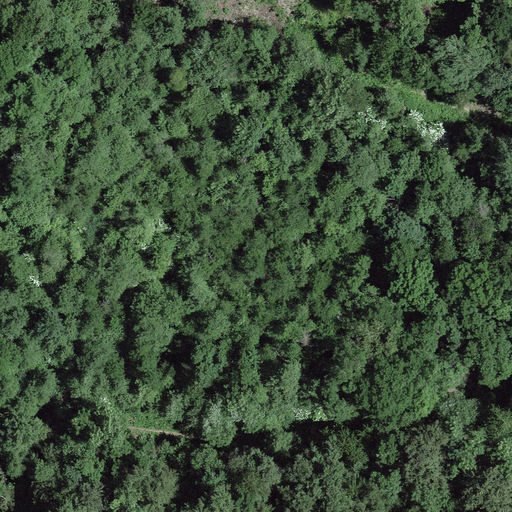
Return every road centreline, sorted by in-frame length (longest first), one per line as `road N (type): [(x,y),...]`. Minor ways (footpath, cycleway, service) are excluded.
road 1 (track): [(511,380),(471,377),(377,414),(308,456)]
road 2 (track): [(420,511),(338,484),(308,456)]
